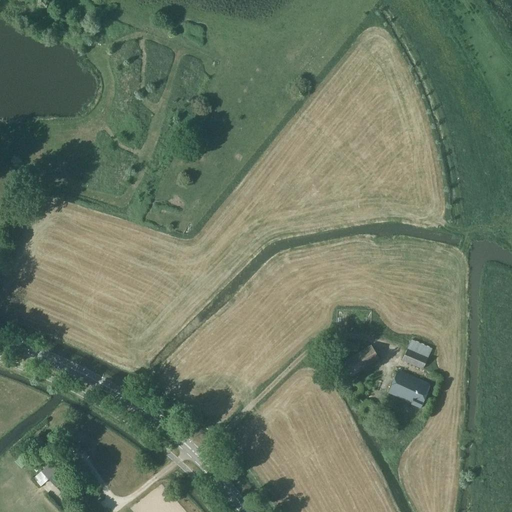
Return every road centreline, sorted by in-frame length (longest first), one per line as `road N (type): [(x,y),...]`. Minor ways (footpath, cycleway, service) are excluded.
road 1 (secondary): [(249,511),(148,408),(0,339)]
road 2 (unknown): [(202,457),(316,342)]
